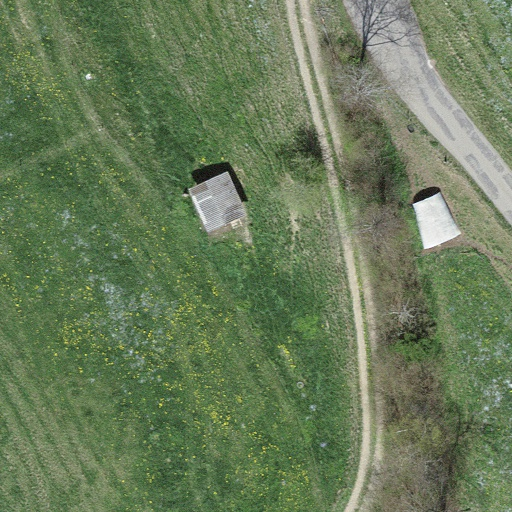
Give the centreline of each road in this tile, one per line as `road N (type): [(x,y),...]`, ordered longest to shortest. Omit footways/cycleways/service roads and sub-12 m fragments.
road 1 (track): [(297,0),(366,319),(369,460),(353,511)]
road 2 (unclassified): [(511,201),(370,0)]
